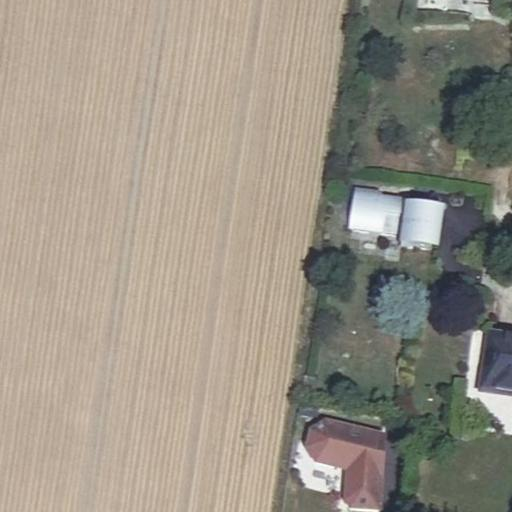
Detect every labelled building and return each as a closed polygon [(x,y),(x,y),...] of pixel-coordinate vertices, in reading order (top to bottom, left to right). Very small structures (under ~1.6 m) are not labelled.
[(379,205),(354,202),(348,241),(400,247),(398,257),(427,261),(432,227),(404,223),(405,217),(406,213),(379,209),(379,205)] [(433,220),(405,217),(404,223),(432,227),(433,220)] [(511,347),(487,345),(481,400),(511,403),(511,347)] [(309,404),(311,390),(299,388),(297,402),(309,404)] [(374,511),(381,446),(317,435),(303,447),(300,464),(311,477),(327,479),(332,475),(343,476),(340,511),(374,511)]
